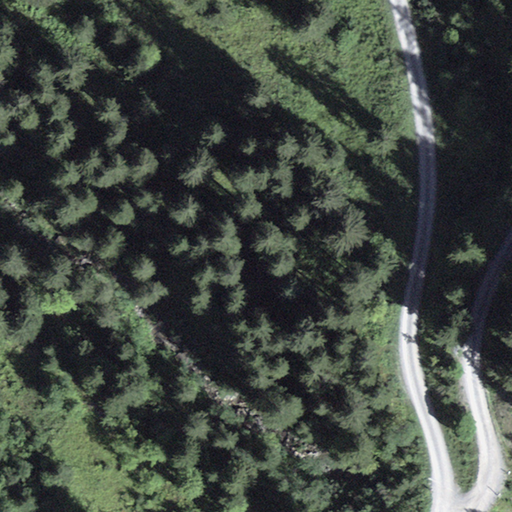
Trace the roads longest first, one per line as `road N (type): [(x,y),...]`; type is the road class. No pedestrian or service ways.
road 1 (track): [(442,511),(432,430),(410,361),(428,165),(399,0)]
road 2 (track): [(468,511),(485,495),(495,466),(474,375),(479,312),(511,238)]
